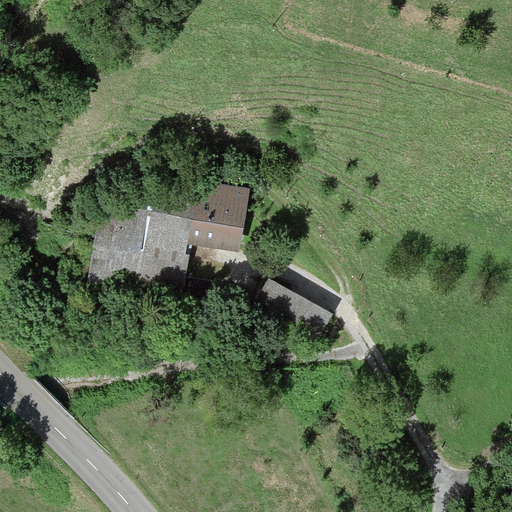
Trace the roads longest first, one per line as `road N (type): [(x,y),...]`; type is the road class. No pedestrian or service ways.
road 1 (track): [(0,395),(51,383),(367,353),(453,493)]
road 2 (tertiary): [(0,373),(134,511)]
